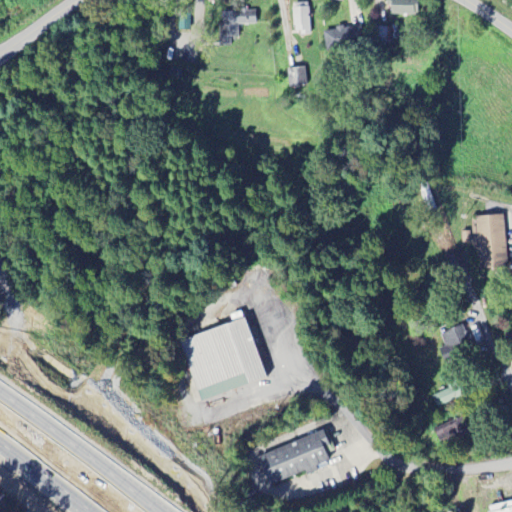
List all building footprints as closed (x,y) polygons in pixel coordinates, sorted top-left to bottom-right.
[(391,0),(392,15),(418,16),(417,0),(391,0)] [(309,35),(309,9),(293,9),(293,36),(309,35)] [(219,13),(220,48),(230,47),(230,39),(237,39),(237,26),(256,25),(256,12),(219,13)] [(324,30),(325,50),(360,48),(359,28),(324,30)] [(287,69),(288,88),(306,87),(305,68),(287,69)] [(477,270),(506,269),(504,216),(475,217),(476,231),(461,231),(462,243),(476,243),(477,270)] [(265,381),(246,320),(180,341),(199,401),(265,381)] [(439,336),(448,354),(469,345),(460,326),(439,336)] [(432,397),(437,408),(461,397),(456,386),(432,397)] [(258,457),(269,486),(304,473),(306,477),(317,472),(315,467),(329,461),(326,454),(333,451),(326,431),(258,457)]
